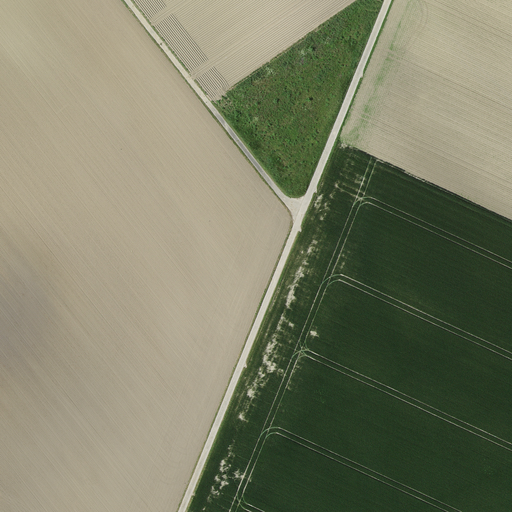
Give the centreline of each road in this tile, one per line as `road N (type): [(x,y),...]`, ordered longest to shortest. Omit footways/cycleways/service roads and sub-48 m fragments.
road 1 (track): [(181,511),(390,0)]
road 2 (track): [(302,211),(280,194),(126,0)]
